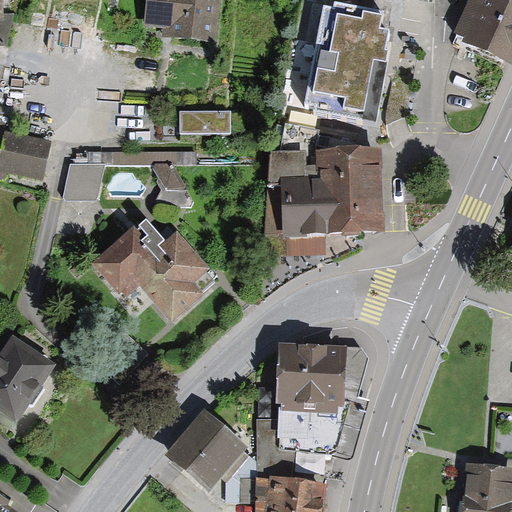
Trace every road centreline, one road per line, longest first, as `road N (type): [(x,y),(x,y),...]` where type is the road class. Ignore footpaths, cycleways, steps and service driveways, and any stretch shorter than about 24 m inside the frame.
road 1 (tertiary): [(97,511),(248,337),(318,304),(435,295)]
road 2 (unknown): [(0,66),(54,74),(73,124),(134,129),(153,117),(166,50),(179,45),(206,54)]
road 3 (primary): [(364,511),(402,375),(435,295)]
road 4 (primary): [(435,295),(511,126)]
